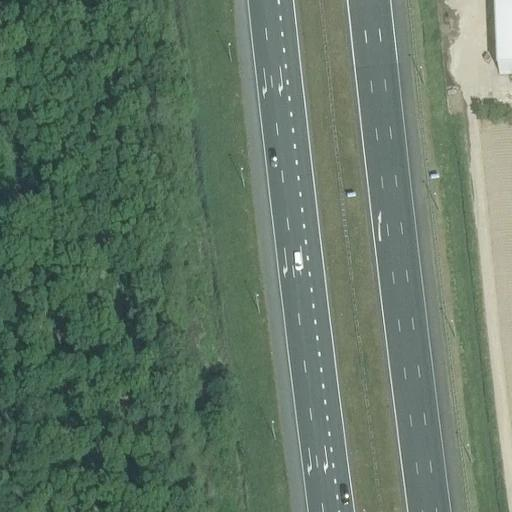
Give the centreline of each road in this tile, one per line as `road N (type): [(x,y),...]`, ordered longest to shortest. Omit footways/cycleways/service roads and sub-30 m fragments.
road 1 (motorway): [(435,511),(374,0)]
road 2 (motorway): [(278,0),(338,511)]
